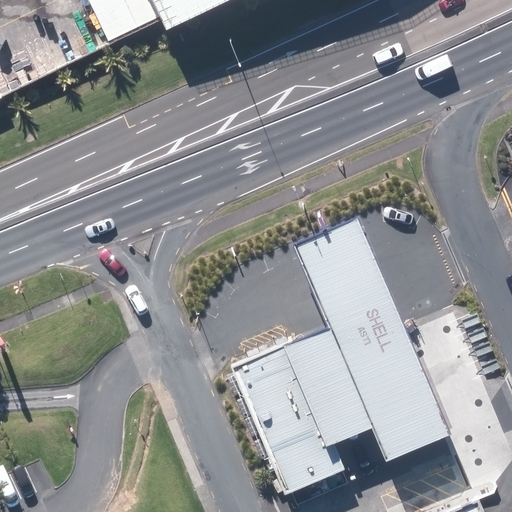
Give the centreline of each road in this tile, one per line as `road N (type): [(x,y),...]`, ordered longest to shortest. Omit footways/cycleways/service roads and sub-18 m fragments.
road 1 (secondary): [(0,188),(409,0)]
road 2 (secondary): [(498,48),(177,183)]
road 3 (unclassified): [(498,48),(466,118),(458,162),(511,309)]
road 4 (unclassified): [(151,303),(240,511)]
road 5 (unclassified): [(177,183),(151,303)]
